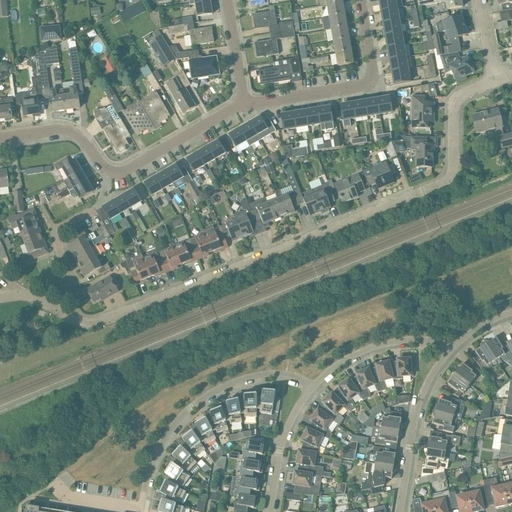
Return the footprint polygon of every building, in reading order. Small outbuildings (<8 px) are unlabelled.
[(401,0),(379,0),(381,11),(397,9),(402,8),(401,0)] [(416,0),(418,7),(446,2),(447,10),(453,9),(462,7),(461,0),(416,0)] [(212,14),(210,2),(195,5),(197,17),(212,15),(212,14)] [(122,13),(126,22),(148,12),(144,3),(122,13)] [(329,18),(345,15),(342,3),(327,5),(329,18)] [(253,15),(255,30),(277,26),(276,17),(274,6),(269,7),(270,12),(253,15)] [(399,21),(397,9),(381,11),(383,24),(399,21)] [(511,10),(509,11),(500,12),(501,22),(511,20),(511,10)] [(331,30),(347,27),(345,15),(329,18),(331,30)] [(461,16),(436,24),(439,33),(446,31),(451,46),(457,45),(456,39),(457,38),(467,35),(461,16)] [(178,20),(179,26),(187,25),(194,24),(193,17),(178,20)] [(385,36),(401,33),(399,21),(383,24),(385,36)] [(292,22),(279,24),(280,32),(285,31),(294,30),(293,24),(293,22),(292,22)] [(179,26),(169,28),(170,35),(188,32),(187,25),(179,26)] [(60,26),(40,28),(41,42),(61,40),(60,26)] [(349,39),(347,27),(331,30),(334,42),(349,39)] [(211,28),(189,31),(192,46),(214,42),(211,28)] [(423,42),(432,40),(429,28),(424,29),(426,36),(422,37),(423,42)] [(157,40),(150,45),(163,67),(175,60),(176,60),(173,54),(169,47),(168,47),(162,38),(162,37),(158,30),(153,33),(157,40)] [(285,31),(280,32),(281,40),(295,38),(294,32),(294,30),(285,31)] [(403,45),(401,33),(385,36),(388,48),(403,45)] [(440,35),(434,36),(437,57),(438,57),(439,56),(451,54),(461,52),(461,53),(461,52),(460,45),(457,45),(451,46),(443,48),(440,35)] [(298,38),(300,48),(304,47),(304,46),(308,46),(307,40),(303,41),(303,38),(298,38)] [(336,54),(351,51),(349,39),(334,42),(336,54)] [(279,55),(276,40),(254,43),(257,58),(279,55)] [(432,40),(423,42),(425,52),(434,50),(432,40)] [(57,45),(38,54),(43,90),(43,91),(49,90),(46,68),(49,68),(48,65),(59,64),(57,45)] [(128,53),(122,45),(114,50),(119,59),(128,53)] [(390,60),(405,58),(403,45),(388,48),(390,60)] [(79,109),(77,95),(84,94),(77,49),(69,50),(74,88),(63,90),(64,97),(66,111),(79,109)] [(351,51),(336,54),(338,67),(353,64),(351,51)] [(188,52),(173,54),(176,60),(189,58),(188,52)] [(38,54),(29,60),(30,65),(32,65),(34,77),(32,77),(33,88),(35,88),(35,91),(36,91),(36,90),(43,90),(38,54)] [(455,63),(451,54),(439,56),(445,74),(451,71),(456,81),(474,73),(467,57),(455,63)] [(109,74),(116,71),(109,57),(102,60),(109,74)] [(219,75),(216,57),(189,61),(191,72),(195,71),(196,78),(219,75)] [(329,61),(328,57),(310,60),(309,59),(302,60),(304,72),(309,71),(307,64),(329,61)] [(392,73),(407,70),(405,58),(390,60),(392,73)] [(275,68),(256,71),(257,71),(260,71),(260,74),(259,75),(261,83),(260,83),(261,86),(291,81),(292,84),(302,82),(302,81),(300,72),(298,59),(284,61),(274,63),(275,68)] [(11,65),(5,62),(1,68),(7,71),(11,65)] [(429,66),(422,67),(425,80),(429,79),(436,78),(434,65),(429,66)] [(146,66),(140,70),(154,92),(160,88),(161,88),(160,87),(152,74),(152,75),(146,66)] [(9,72),(1,75),(2,79),(12,75),(12,74),(11,69),(9,70),(9,72)] [(407,70),(392,73),(394,85),(410,82),(407,70)] [(166,84),(160,87),(161,88),(160,88),(164,94),(169,91),(184,114),(196,107),(185,89),(190,85),(183,73),(174,78),(176,80),(167,85),(166,84)] [(110,87),(104,91),(110,100),(117,113),(123,110),(110,87)] [(21,95),(15,96),(17,107),(23,106),(24,116),(40,114),(38,100),(37,93),(36,90),(36,91),(35,91),(35,88),(33,88),(28,94),(21,95)] [(55,91),(49,92),(52,113),(66,111),(64,97),(63,97),(56,98),(55,91)] [(156,93),(140,103),(156,130),(161,127),(159,123),(166,120),(168,119),(170,117),(156,93)] [(3,100),(0,100),(0,119),(12,118),(11,107),(14,107),(13,98),(13,97),(8,98),(2,99),(3,100)] [(424,97),(413,97),(412,129),(428,129),(428,122),(433,122),(434,104),(424,104),(424,97)] [(377,100),(380,114),(392,112),(390,98),(377,100)] [(367,116),(380,114),(377,100),(365,102),(367,116)] [(355,118),(367,116),(365,102),(353,104),(355,118)] [(156,130),(140,103),(123,112),(137,136),(140,135),(142,134),(148,130),(150,133),(156,130)] [(355,118),(353,104),(340,106),(343,120),(344,127),(351,126),(350,119),(355,118)] [(111,116),(100,122),(101,123),(104,128),(103,129),(117,153),(119,151),(120,153),(126,150),(125,149),(126,148),(129,146),(125,140),(130,137),(120,119),(117,113),(117,112),(113,106),(107,109),(111,116)] [(331,108),(318,110),(322,131),(334,129),(333,122),(331,108)] [(94,111),(95,118),(100,122),(111,116),(107,109),(94,111)] [(322,131),(318,110),(306,112),(308,126),(320,124),(321,131),(322,131)] [(502,127),(498,110),(473,116),(477,134),(502,127)] [(296,128),(308,126),(306,112),(293,114),(296,128)] [(296,128),(293,114),(281,116),(283,130),(296,128)] [(250,123),(260,141),(270,135),(263,121),(260,117),(250,123)] [(263,121),(270,135),(276,131),(268,118),(263,121)] [(260,141),(250,123),(239,129),(249,147),(248,148),(252,154),(255,152),(252,146),(258,142),(260,141)] [(229,135),(228,135),(236,148),(232,150),(235,155),(237,154),(241,151),(248,148),(249,147),(239,129),(229,135)] [(511,146),(511,136),(511,134),(499,137),(501,149),(511,146)] [(402,140),(390,142),(395,153),(408,151),(407,150),(410,150),(410,138),(402,138),(402,140)] [(438,138),(410,138),(410,150),(410,151),(416,151),(416,168),(433,168),(433,153),(434,153),(434,148),(438,148),(438,138)] [(218,142),(208,148),(215,160),(226,154),(218,141),(218,142)] [(292,145),(282,147),(284,159),(294,158),(299,158),(301,157),(299,148),(293,149),(292,145)] [(307,147),(299,148),(301,157),(304,157),(308,156),(307,147)] [(208,148),(197,154),(205,166),(215,160),(208,148)] [(279,158),(276,152),(269,156),(273,162),(279,158)] [(205,166),(197,154),(187,159),(186,159),(194,172),(205,166)] [(63,168),(68,179),(81,171),(75,161),(70,164),(67,158),(54,165),(57,171),(63,168)] [(375,168),(363,173),(365,176),(369,186),(375,183),(378,189),(394,183),(391,176),(397,174),(393,164),(387,167),(385,161),(374,166),(375,168)] [(272,164),(265,167),(268,173),(275,170),(272,164)] [(176,166),(165,172),(170,179),(173,184),(176,189),(174,190),(177,197),(182,194),(178,188),(187,184),(176,165),(175,165),(176,166)] [(52,172),(51,167),(26,170),(27,175),(52,172)] [(257,171),(259,175),(266,171),(264,167),(257,171)] [(212,183),(216,181),(209,170),(205,172),(212,183)] [(7,178),(6,171),(0,171),(0,187),(9,187),(8,178),(7,178)] [(61,193),(56,196),(58,198),(68,193),(69,192),(74,189),(87,182),(81,171),(68,179),(57,185),(61,193)] [(165,172),(155,178),(162,190),(172,184),(173,184),(170,179),(165,172)] [(292,172),(286,175),(299,205),(304,203),(309,215),(312,214),(313,216),(321,213),(311,190),(301,194),(292,172)] [(419,174),(412,177),(415,184),(423,180),(419,174)] [(192,182),(196,189),(201,186),(199,184),(203,182),(199,176),(191,180),(192,182)] [(364,191),(358,176),(342,182),(343,185),(336,187),(343,204),(357,198),(356,194),(364,191)] [(145,183),(144,183),(151,196),(162,190),(155,178),(145,184),(145,183)] [(87,182),(74,189),(80,200),(93,192),(87,182)] [(187,186),(186,186),(197,205),(203,201),(196,189),(192,182),(187,186)] [(328,183),(311,190),(321,213),(328,209),(328,208),(330,207),(329,204),(335,201),(331,190),(328,183)] [(123,196),(131,209),(142,203),(134,189),(133,190),(134,190),(123,196)] [(280,190),(274,192),(277,199),(280,206),(284,216),(292,213),(291,212),(294,211),(293,208),(299,205),(294,194),(288,196),(287,195),(282,197),(280,190)] [(24,212),(21,192),(12,193),(15,213),(24,212)] [(68,193),(58,198),(60,201),(71,195),(69,192),(68,193)] [(123,196),(113,202),(120,215),(131,209),(123,196)] [(215,197),(209,200),(213,206),(218,202),(215,197)] [(265,199),(248,206),(254,218),(258,227),(263,225),(265,229),(269,227),(268,223),(274,221),(274,220),(267,204),(265,199)] [(277,199),(267,204),(274,220),(274,221),(284,216),(280,206),(277,199)] [(246,200),(240,202),(244,211),(234,215),(236,220),(243,238),(254,233),(252,229),(258,227),(254,218),(248,206),(246,200)] [(110,221),(120,215),(113,202),(103,208),(103,207),(102,208),(110,221)] [(21,233),(39,226),(38,224),(39,223),(34,209),(15,217),(14,214),(7,217),(12,230),(19,228),(21,233)] [(131,229),(125,218),(121,220),(125,227),(127,226),(134,238),(135,238),(130,230),(131,229)] [(226,225),(220,228),(225,239),(231,237),(232,240),(235,239),(235,241),(243,238),(236,220),(225,224),(226,225)] [(106,229),(104,225),(98,229),(105,240),(110,237),(109,236),(106,229)] [(25,244),(43,237),(39,226),(21,233),(25,244)] [(111,226),(106,229),(110,236),(114,233),(115,232),(111,226)] [(213,227),(203,231),(204,234),(212,252),(216,251),(217,252),(228,248),(225,239),(220,228),(214,230),(213,227)] [(75,236),(65,242),(73,258),(90,248),(95,245),(90,235),(87,236),(84,231),(75,236)] [(194,238),(189,240),(192,248),(197,261),(209,256),(208,254),(212,252),(204,234),(194,238)] [(46,245),(43,237),(25,244),(29,255),(26,256),(28,262),(49,254),(49,253),(45,254),(43,249),(44,249),(43,246),(46,245)] [(184,243),(174,247),(181,265),(185,263),(186,265),(197,261),(192,248),(189,240),(184,243)] [(90,248),(73,258),(79,268),(95,258),(101,255),(95,245),(90,248)] [(174,247),(158,253),(167,273),(178,268),(177,266),(181,265),(174,247)] [(143,259),(150,277),(154,276),(155,278),(167,273),(162,261),(160,262),(159,260),(160,259),(156,249),(147,253),(149,257),(143,259)] [(150,277),(143,259),(142,255),(132,259),(131,258),(126,261),(131,274),(136,285),(147,281),(146,279),(150,277)] [(95,258),(79,268),(85,278),(97,271),(100,276),(110,270),(107,265),(101,268),(95,258)] [(128,275),(131,274),(126,261),(120,265),(122,268),(125,269),(128,275)] [(119,292),(110,277),(86,291),(93,303),(103,298),(104,300),(119,292)] [(55,327),(46,330),(48,336),(57,333),(55,327)] [(511,366),(511,353),(509,345),(502,348),(496,338),(492,341),(486,342),(484,343),(496,361),(501,357),(503,361),(511,366)] [(479,357),(475,360),(481,369),(486,366),(487,367),(491,364),(496,361),(484,343),(482,344),(479,349),(475,352),(479,357)] [(389,364),(393,379),(392,379),(392,380),(402,380),(403,377),(411,376),(410,359),(397,360),(397,362),(395,362),(389,364)] [(389,364),(389,362),(376,366),(376,367),(374,368),(369,370),(368,371),(375,385),(374,385),(378,393),(385,391),(386,389),(385,381),(392,379),(393,379),(389,364)] [(452,372),(470,385),(476,377),(475,376),(479,371),(474,367),(472,371),(462,364),(459,368),(454,371),(452,372)] [(349,381),(359,394),(358,394),(363,401),(369,398),(370,396),(367,389),(374,385),(375,385),(368,371),(369,370),(368,369),(356,375),(357,376),(355,377),(350,381),(349,381)] [(470,385),(452,372),(451,374),(450,380),(447,384),(457,391),(454,395),(458,398),(462,393),(463,394),(470,385)] [(349,381),(350,381),(349,380),(338,387),(339,389),(337,390),(333,395),(344,406),(344,407),(350,413),(355,409),(356,407),(352,402),(352,399),(358,394),(359,394),(349,381)] [(502,382),(497,381),(494,384),(498,389),(504,384),(502,382)] [(256,395),(256,418),(256,409),(260,410),(260,413),(272,415),(272,412),(278,413),(280,399),(274,398),(275,392),(264,391),(262,398),(256,398),(256,395)] [(333,395),(332,394),(323,403),(324,404),(322,406),(319,411),(332,421),(339,426),(344,419),(337,413),(344,407),(344,406),(333,395)] [(238,400),(241,423),(242,423),(241,415),(244,415),(244,418),(256,418),(256,395),(245,395),(245,403),(239,404),(238,400)] [(433,411),(457,418),(461,419),(464,407),(465,403),(460,400),(460,401),(452,399),(450,403),(439,400),(438,405),(434,409),(433,411)] [(221,409),(228,431),(228,430),(226,423),(230,422),(230,425),(241,423),(238,400),(227,402),(228,410),(222,412),(221,409)] [(206,419),(205,419),(216,440),(212,432),(216,431),(217,434),(228,431),(221,409),(210,412),(212,420),(207,422),(206,419)] [(319,411),(318,410),(310,421),(312,422),(311,424),(308,430),(323,437),(322,437),(329,440),(332,436),(327,427),(332,421),(319,411)] [(438,430),(453,434),(457,418),(433,411),(432,413),(434,419),(432,424),(439,426),(438,430)] [(382,418),(381,429),(402,432),(402,430),(400,424),(401,419),(390,417),(391,412),(384,413),(384,418),(382,418)] [(192,432),(191,433),(205,451),(200,444),(204,442),(205,445),(216,440),(205,419),(195,425),(198,432),(194,435),(192,432)] [(502,436),(511,437),(511,420),(505,420),(502,436)] [(402,434),(402,432),(381,429),(373,427),(371,438),(376,439),(375,444),(385,446),(386,442),(397,444),(398,439),(402,434)] [(308,430),(307,429),(302,441),(303,442),(302,444),(301,452),(316,454),(317,455),(321,446),(319,445),(322,437),(323,437),(308,430)] [(180,448),(196,464),(197,464),(191,458),(194,455),(196,458),(205,451),(191,433),(182,439),(187,446),(183,450),(180,448)] [(425,447),(424,449),(446,453),(447,447),(459,445),(459,444),(460,444),(461,437),(451,436),(451,437),(441,435),(441,439),(429,437),(428,442),(425,447)] [(511,437),(502,436),(498,460),(511,457),(511,437)] [(239,455),(238,460),(261,463),(255,462),(256,455),(265,456),(266,447),(264,447),(264,445),(263,445),(264,438),(259,439),(250,439),(249,443),(247,443),(246,451),(244,450),(243,456),(239,455)] [(474,450),(480,451),(482,440),(475,439),(474,450)] [(366,463),(375,464),(396,467),(397,465),(395,459),(395,455),(384,453),(385,449),(374,447),(373,454),(368,453),(366,463)] [(172,464),(171,465),(190,478),(183,473),(186,470),(188,472),(196,464),(180,448),(172,456),(178,462),(174,466),(172,464)] [(422,468),(421,478),(427,477),(439,474),(444,473),(444,469),(447,470),(448,460),(446,458),(445,458),(446,453),(424,449),(424,451),(426,457),(424,468),(422,468)] [(353,451),(346,450),(345,450),(342,459),(352,460),(353,451)] [(301,452),(299,451),(297,464),(299,464),(297,473),(312,475),(312,476),(321,477),(322,477),(323,468),(314,466),(316,454),(301,452)] [(511,457),(498,460),(497,461),(498,466),(499,468),(511,465),(511,457)] [(236,473),(235,478),(258,481),(252,480),(254,473),(262,474),(264,465),(261,465),(261,463),(238,460),(244,461),(243,468),(241,468),(240,474),(236,473)] [(352,463),(343,461),(341,471),(349,472),(349,469),(350,469),(352,463)] [(396,467),(375,464),(366,463),(365,473),(369,474),(367,482),(362,483),(360,492),(369,490),(370,490),(382,487),(383,487),(384,478),(392,479),(392,474),(396,470),(396,467)] [(171,465),(165,474),(171,479),(168,484),(165,482),(165,483),(186,493),(178,489),(181,486),(183,488),(190,478),(171,465)] [(297,473),(295,472),(293,485),(295,486),(293,494),(301,495),(318,497),(321,477),(312,476),(312,475),(297,473)] [(421,478),(415,479),(417,486),(428,483),(427,477),(421,478)] [(233,495),(255,499),(250,498),(251,490),(259,492),(261,483),(258,482),(258,481),(235,478),(242,479),(240,486),(238,486),(237,491),(233,491),(233,495)] [(483,481),(484,485),(487,498),(493,496),(496,508),(507,505),(503,486),(498,487),(496,478),(483,481)] [(337,482),(335,493),(344,495),(345,483),(337,482)] [(165,483),(160,493),(167,497),(165,502),(162,501),(184,508),(176,505),(177,502),(180,503),(186,493),(165,483)] [(511,483),(503,486),(507,505),(511,504),(511,483)] [(474,493),(468,494),(471,511),(478,511),(484,511),(481,499),(487,498),(484,485),(475,488),(474,493)] [(370,490),(369,490),(370,490),(372,496),(384,493),(382,487),(370,490)] [(433,502),(434,511),(447,511),(446,507),(452,506),(449,493),(449,491),(441,493),(441,495),(432,497),(433,502)] [(212,492),(211,500),(219,501),(220,493),(212,492)] [(449,493),(452,506),(458,504),(459,511),(471,511),(468,494),(456,497),(455,492),(449,493)] [(301,495),(293,494),(284,493),(283,499),(300,502),(301,495)] [(228,508),(227,511),(247,511),(248,508),(257,510),(258,501),(255,500),(255,499),(233,495),(232,496),(239,497),(238,504),(235,504),(234,509),(228,508)] [(182,511),(184,508),(175,506),(165,502),(162,501),(158,511),(182,511)] [(434,511),(433,502),(421,505),(422,511),(434,511)]
